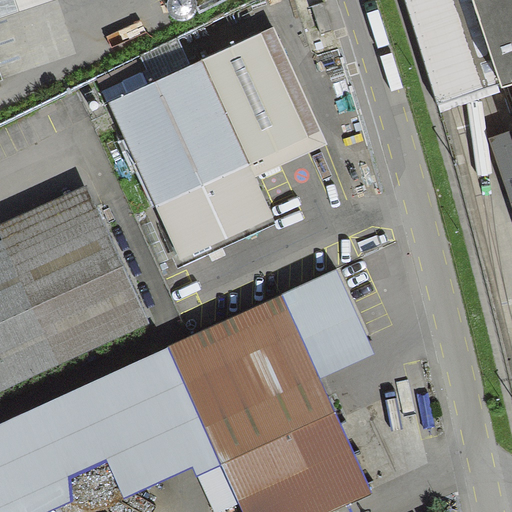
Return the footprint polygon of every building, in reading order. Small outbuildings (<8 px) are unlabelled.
[(173,0),(178,12),(218,0),(173,0)] [(511,0),(403,0),(438,106),(455,100),(486,90),(511,81),(511,0)] [(108,99),(156,205),(249,162),(311,134),(262,29),(108,99)] [(156,205),(180,256),(272,214),(264,196),(249,162),(156,205)] [(0,231),(3,239),(0,240),(0,316),(27,378),(149,326),(90,187),(0,225),(0,231)] [(374,351),(338,270),(166,347),(203,428),(321,375),(374,351)] [(0,389),(27,378),(0,316),(0,389)] [(166,347),(0,423),(0,511),(47,511),(71,502),(69,479),(109,460),(124,497),(193,467),(215,511),(217,511),(237,502),(203,428),(166,347)] [(330,511),(373,493),(321,375),(203,428),(237,502),(241,511),(330,511)]
